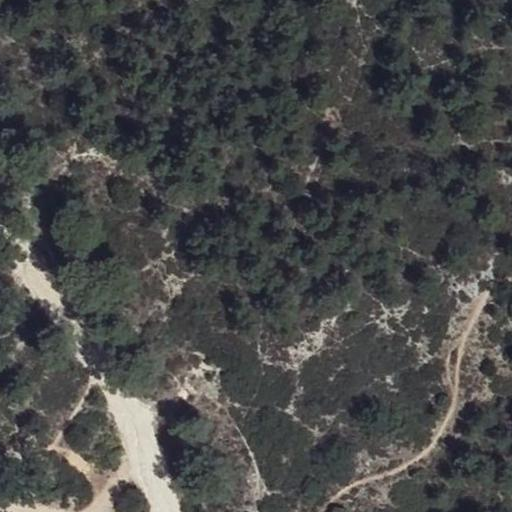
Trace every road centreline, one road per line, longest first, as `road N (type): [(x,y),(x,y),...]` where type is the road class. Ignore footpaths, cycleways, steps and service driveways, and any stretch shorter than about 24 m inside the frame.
road 1 (track): [(165,511),(130,393),(0,214)]
road 2 (track): [(0,497),(53,506),(160,496)]
